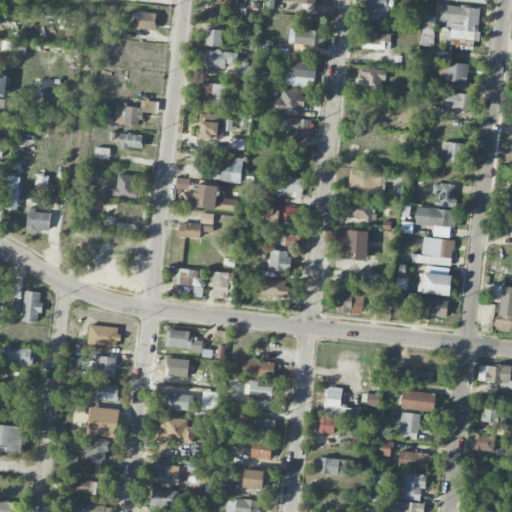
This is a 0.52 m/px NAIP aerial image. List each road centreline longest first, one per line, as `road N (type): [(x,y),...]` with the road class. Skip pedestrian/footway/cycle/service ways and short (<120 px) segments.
road 1 (tertiary): [(511,349),(121,303),(70,285),(0,243)]
road 2 (residential): [(185,0),(128,511)]
road 3 (residential): [(345,0),(289,511)]
road 4 (residential): [(504,0),(449,511)]
road 5 (residential): [(65,282),(38,511)]
